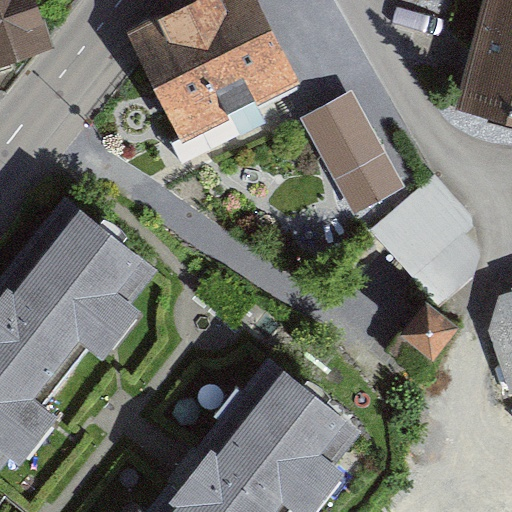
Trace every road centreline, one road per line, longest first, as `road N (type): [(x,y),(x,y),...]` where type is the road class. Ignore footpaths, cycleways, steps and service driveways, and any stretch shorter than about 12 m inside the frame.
road 1 (residential): [(511,255),(353,0)]
road 2 (unknown): [(492,224),(474,362),(446,468),(421,511)]
road 3 (tertiary): [(122,0),(0,155)]
